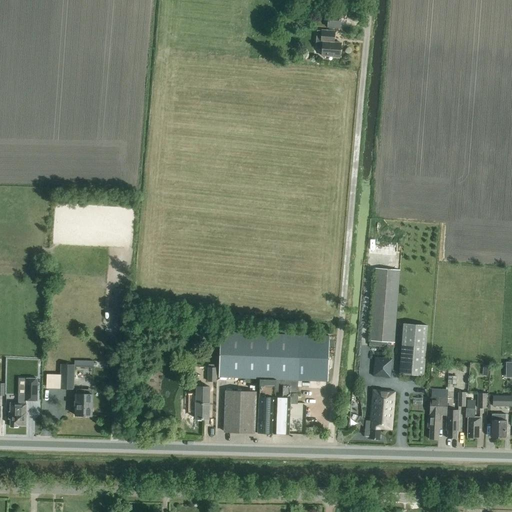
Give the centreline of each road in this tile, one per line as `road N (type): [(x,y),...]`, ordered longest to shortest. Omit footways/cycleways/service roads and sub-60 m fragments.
road 1 (unclassified): [(331,453),(369,0)]
road 2 (secondary): [(0,445),(331,453)]
road 3 (unclassified): [(0,488),(330,497)]
road 4 (unclassified): [(511,500),(330,497)]
road 5 (secondary): [(511,456),(331,453)]
